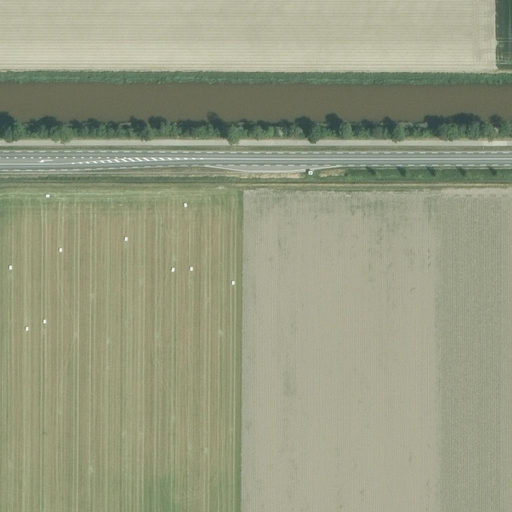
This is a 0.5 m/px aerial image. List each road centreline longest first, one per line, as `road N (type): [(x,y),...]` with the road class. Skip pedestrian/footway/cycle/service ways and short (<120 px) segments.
road 1 (secondary): [(511,159),(222,159)]
road 2 (secondary): [(0,167),(222,159)]
road 3 (secondary): [(222,159),(0,155)]
